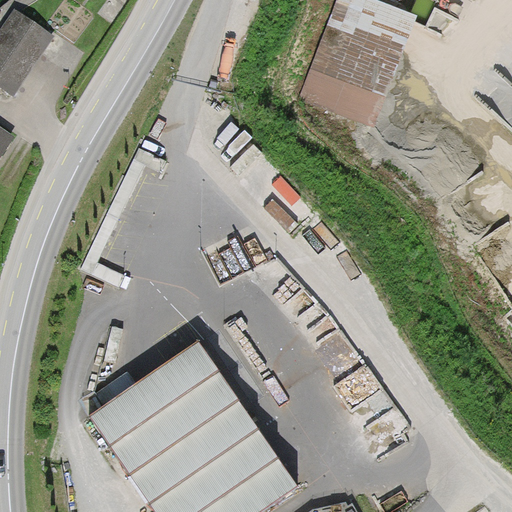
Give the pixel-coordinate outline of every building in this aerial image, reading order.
[(379,0),(336,0),(303,100),(381,126),(419,13),(379,0)] [(51,35),(13,11),(0,30),(0,89),(11,96),(51,35)] [(0,124),(0,156),(15,134),(0,124)] [(259,430),(205,349),(95,422),(154,511),(273,511),(301,494),(259,430)] [(111,402),(139,386),(131,372),(103,388),(111,402)]
